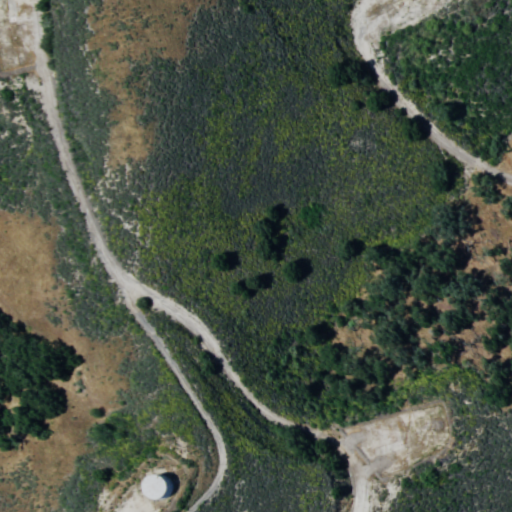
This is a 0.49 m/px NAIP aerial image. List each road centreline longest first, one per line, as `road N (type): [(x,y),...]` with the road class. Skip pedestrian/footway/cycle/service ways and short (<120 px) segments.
road 1 (residential): [(33,0),(57,131),(109,260),(193,330),(265,411),(341,446),(353,464),(352,511)]
road 2 (residential): [(511,174),(442,139),(367,64),(357,34),(369,0)]
